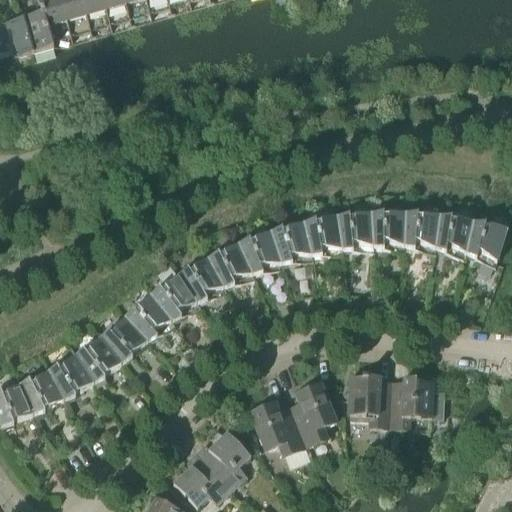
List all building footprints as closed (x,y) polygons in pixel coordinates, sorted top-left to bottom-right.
[(70,40),(59,0),(36,0),(38,3),(39,2),(44,18),(50,45),(52,45),(70,40)] [(110,28),(101,0),(59,0),(70,40),(110,28)] [(149,17),(144,0),(101,0),(110,28),(149,17)] [(144,0),(149,17),(189,6),(187,0),(144,0)] [(39,2),(38,3),(31,5),(35,18),(24,22),(33,57),(53,51),(52,45),(50,45),(44,18),(39,2)] [(24,22),(0,28),(0,55),(10,53),(12,63),(33,57),(24,22)] [(384,216),(370,218),(373,251),(373,257),(373,251),(404,257),(404,251),(405,217),(384,218),(384,216)] [(418,217),(405,217),(404,251),(435,260),(436,254),(435,254),(438,220),(418,219),(418,217)] [(349,218),(336,221),(342,254),(373,257),(373,251),(370,218),(349,220),(349,218)] [(452,220),(438,220),(435,254),(436,254),(465,265),(466,259),(472,226),(451,223),(452,220)] [(315,223),(301,227),(311,260),(343,260),(342,254),(336,221),(316,225),(315,223)] [(485,228),(472,226),(466,259),(494,273),(506,235),(485,230),(485,228)] [(311,260),(301,227),(283,234),(282,231),(269,236),(281,268),(313,265),(311,260)] [(281,268),(269,236),(250,244),(249,242),(237,249),(252,279),(283,274),(281,268)] [(218,256),(206,263),(223,293),(224,292),(254,284),(252,279),(237,249),(219,258),(218,256)] [(188,272),(176,281),(196,308),(197,308),(226,297),(224,292),(223,293),(206,263),(189,274),(188,272)] [(159,291),(149,300),(171,326),(172,326),(200,313),(197,308),(196,308),(176,281),(161,293),(159,291)] [(132,312),(123,322),(146,347),(147,346),(175,330),(172,326),(171,326),(149,300),(134,314),(132,312)] [(146,347),(123,322),(111,337),(108,334),(100,341),(122,368),(132,361),(130,359),(146,347)] [(83,352),(74,360),(92,389),(105,382),(103,380),(122,368),(100,341),(86,356),(83,352)] [(57,369),(48,375),(64,405),(75,401),(74,398),(92,389),(74,360),(59,373),(57,369)] [(64,405),(48,375),(31,387),(29,383),(19,389),(33,420),(45,416),(44,414),(64,405)] [(369,432),(389,433),(391,386),(380,385),(380,380),(363,380),(363,382),(350,381),(349,404),(351,404),(350,425),(370,426),(369,432)] [(391,386),(389,433),(409,434),(410,422),(432,423),(443,423),(444,397),(433,396),(434,387),(416,386),(416,382),(404,382),(404,386),(391,386)] [(290,412),(305,452),(328,442),(323,431),(337,426),(322,388),(296,399),(299,408),(290,412)] [(33,420),(19,389),(2,399),(1,395),(0,395),(0,428),(1,432),(14,429),(13,426),(33,420)] [(305,452),(290,412),(280,416),(276,406),(250,417),(265,455),(279,449),(283,461),(305,452)] [(205,448),(196,457),(232,494),(247,481),(239,472),(251,460),(227,436),(209,452),(205,448)] [(191,470),(174,487),(197,511),(212,497),(221,506),(232,494),(196,457),(187,466),(191,470)] [(173,511),(156,502),(150,511),(173,511)]
